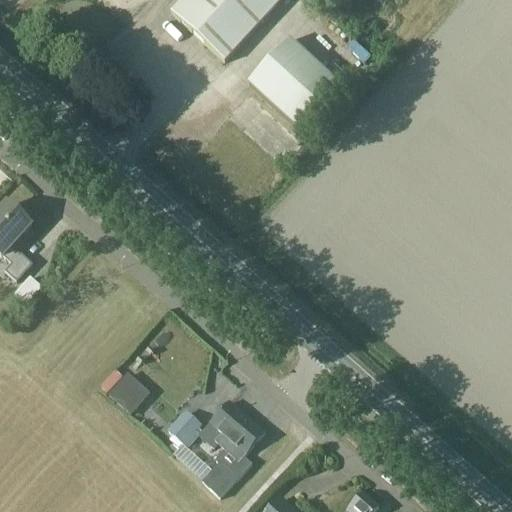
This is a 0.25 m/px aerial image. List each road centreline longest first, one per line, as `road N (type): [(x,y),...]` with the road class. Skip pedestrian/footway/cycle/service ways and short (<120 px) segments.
road 1 (secondary): [(319,352),(0,68)]
road 2 (residential): [(282,400),(0,147)]
road 3 (secondary): [(501,511),(319,352)]
road 4 (residential): [(409,511),(282,400)]
